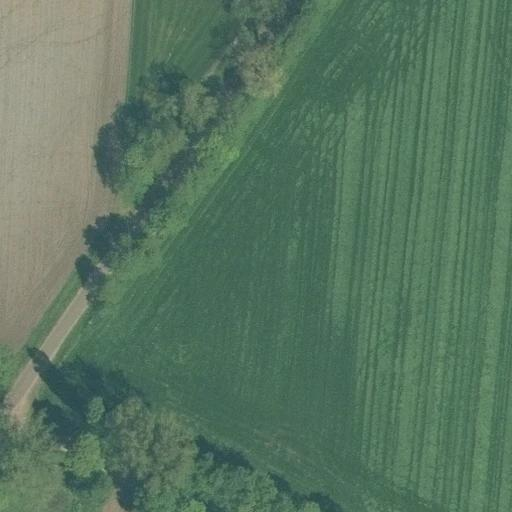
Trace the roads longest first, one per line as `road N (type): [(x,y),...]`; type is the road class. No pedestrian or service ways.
road 1 (unclassified): [(6,418),(298,0)]
road 2 (residential): [(184,511),(6,418)]
